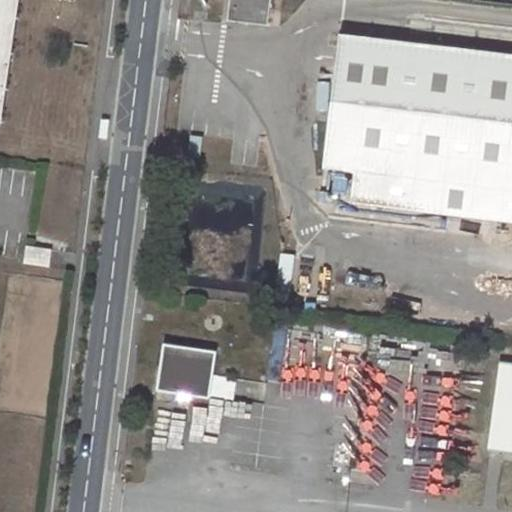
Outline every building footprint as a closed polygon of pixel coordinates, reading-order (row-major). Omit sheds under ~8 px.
[(0,0),(0,122),(1,122),(19,0),(0,0)] [(230,0),(228,21),(268,26),(270,0),(230,0)] [(511,54),(339,34),(323,170),(354,173),(351,204),(511,223),(511,54)] [(27,247),(25,263),(49,267),(51,251),(27,247)] [(164,344),(157,392),(211,399),(217,350),(164,344)] [(489,451),(511,454),(511,363),(502,362),(489,451)]
